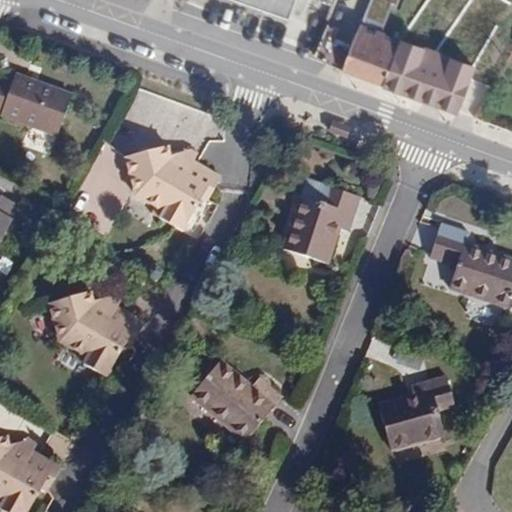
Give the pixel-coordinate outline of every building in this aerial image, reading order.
[(231,0),(289,21),(295,4),(296,0),(231,0)] [(401,0),(370,0),(363,18),(385,26),(393,5),(398,7),(401,0)] [(381,85),(399,40),(359,26),(341,71),(381,85)] [(334,31),(320,42),(332,58),(346,47),(334,31)] [(457,113),(474,68),(399,40),(381,85),(457,113)] [(0,115),(58,136),(72,95),(16,75),(13,83),(0,78),(0,115)] [(209,205),(222,181),(197,166),(194,164),(191,172),(172,162),(172,159),(169,148),(126,159),(136,200),(163,215),(159,223),(183,235),(203,201),(209,205)] [(194,164),(197,158),(191,154),(172,159),(172,162),(191,172),(194,164)] [(350,233),(362,199),(331,189),(308,181),(302,197),(285,249),(329,264),(341,230),(350,233)] [(0,238),(11,218),(7,217),(14,203),(0,195),(0,238)] [(510,309),(511,303),(511,260),(465,245),(469,233),(442,224),(430,259),(458,267),(451,289),(510,309)] [(134,351),(146,329),(127,318),(118,312),(114,319),(97,309),(96,306),(93,296),(50,307),(60,347),(86,363),(82,370),(107,383),(126,349),(134,353),(134,351)] [(118,312),(121,307),(113,302),(96,306),(97,309),(114,319),(118,312)] [(400,352),(398,365),(421,368),(423,356),(400,352)] [(245,443),(282,399),(260,379),(251,390),(221,363),(191,397),(245,443)] [(444,436),(438,411),(456,406),(448,376),(412,386),(415,396),(379,406),(392,451),(444,436)] [(45,495),(58,473),(39,461),(30,456),(26,463),(8,453),(8,451),(5,441),(0,442),(0,511),(28,511),(40,493),(45,495)] [(26,463),(30,456),(33,450),(26,446),(8,451),(8,453),(26,463)]
